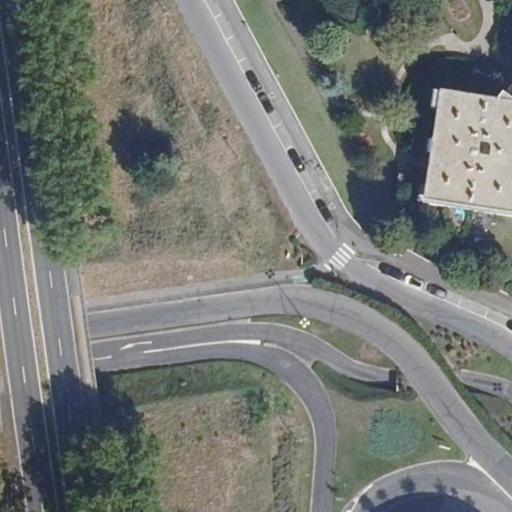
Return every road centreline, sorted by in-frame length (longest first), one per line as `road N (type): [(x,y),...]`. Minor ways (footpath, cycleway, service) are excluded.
road 1 (secondary): [(0,343),(246,307),(318,309),(387,341),(511,478)]
road 2 (primary): [(82,511),(12,0)]
road 3 (primary): [(511,346),(358,272),(321,240),(190,0)]
road 4 (secondary): [(511,393),(486,384),(396,383),(259,331),(211,342)]
road 5 (primary): [(0,230),(41,511)]
road 6 (primary): [(318,511),(324,440),(309,392),(277,359),(211,342)]
road 7 (secondary): [(211,342),(0,372)]
road 8 (primary): [(365,511),(383,494),(426,478),(511,482)]
